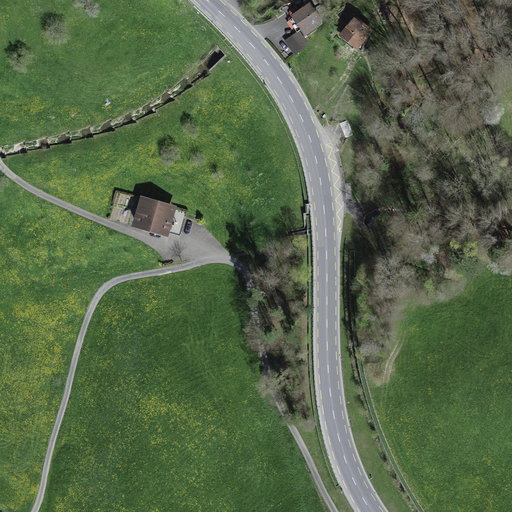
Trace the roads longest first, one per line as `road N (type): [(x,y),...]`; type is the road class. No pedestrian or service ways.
road 1 (track): [(334,511),(279,391),(245,268),(213,258),(112,282),(93,303),(34,511)]
road 2 (primary): [(371,511),(346,463),(329,388),(324,206),(314,149),(282,83),(207,0)]
road 3 (track): [(195,263),(15,181),(0,162)]
